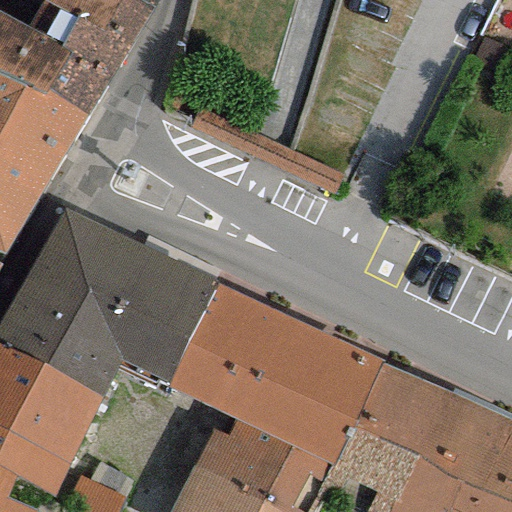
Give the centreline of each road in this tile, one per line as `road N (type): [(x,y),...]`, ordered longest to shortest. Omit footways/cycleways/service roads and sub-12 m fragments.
road 1 (tertiary): [(83,157),(511,371)]
road 2 (tertiary): [(164,0),(83,157)]
road 3 (residential): [(83,157),(0,297)]
